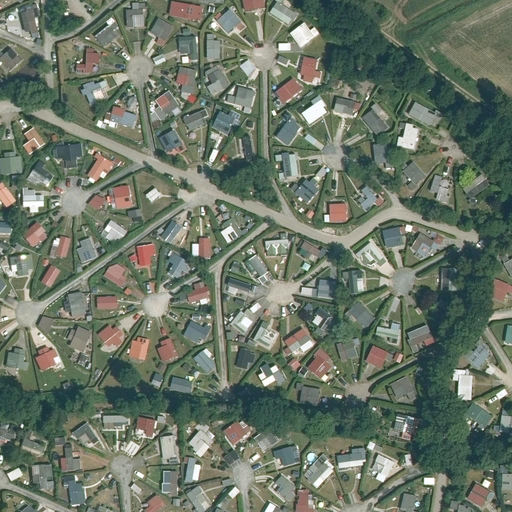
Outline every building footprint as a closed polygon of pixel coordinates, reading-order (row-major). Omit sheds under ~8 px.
[(243,0),(246,12),(268,7),(266,0),(243,0)] [(289,27),(298,14),(280,2),(271,15),(289,27)] [(135,9),(126,10),(127,28),(137,28),(136,18),(148,17),(147,3),(135,3),(135,9)] [(201,21),(203,7),(183,5),(183,9),(175,8),(174,18),(201,21)] [(221,13),(216,18),(228,33),(236,26),(241,31),(246,27),(232,9),(224,16),(221,13)] [(39,30),(34,10),(21,13),(26,33),(39,30)] [(165,45),(176,27),(160,18),(149,36),(165,45)] [(114,20),(95,36),(105,46),(118,35),(114,31),(120,26),(114,20)] [(305,22),(290,33),(301,48),(321,33),(316,27),(311,30),(305,22)] [(202,61),(200,30),(178,32),(180,62),(202,61)] [(215,34),(208,34),(209,58),(224,58),(223,40),(216,40),(215,34)] [(7,41),(0,47),(0,66),(3,70),(6,68),(8,70),(22,58),(7,41)] [(95,47),(86,47),(87,62),(77,62),(78,74),(96,73),(95,62),(101,62),(101,52),(95,52),(95,47)] [(158,65),(168,61),(165,54),(155,58),(158,65)] [(326,59),(301,56),(299,75),(308,76),(307,80),(324,82),(326,59)] [(251,59),(242,66),(249,76),(258,69),(251,59)] [(193,93),(198,69),(181,65),(175,89),(193,93)] [(218,91),(231,84),(222,67),(216,71),(213,66),(207,69),(218,91)] [(277,91),(286,103),(304,90),(295,79),(277,91)] [(92,105),(108,99),(102,82),(97,84),(95,81),(89,83),(90,86),(86,88),(92,105)] [(251,111),(256,89),(240,86),(238,96),(229,94),(226,105),(251,111)] [(180,104),(171,90),(152,102),(161,117),(180,104)] [(303,113),(310,124),(329,111),(325,105),(328,104),(322,95),(312,101),(315,105),(303,113)] [(335,111),(354,115),(357,100),(338,96),(335,111)] [(437,114),(417,101),(409,114),(429,127),(437,114)] [(134,127),(138,114),(115,106),(112,113),(108,111),(104,124),(114,128),(117,120),(134,127)] [(389,129),(374,109),(362,117),(377,137),(389,129)] [(201,110),(183,118),(189,131),(207,123),(201,110)] [(228,133),(236,117),(221,110),(213,126),(228,133)] [(279,136),(289,143),(301,126),(297,123),(298,121),(292,117),(293,115),(289,111),(284,117),(290,121),(279,136)] [(415,124),(401,121),(400,128),(405,129),(404,137),(398,136),(397,145),(417,148),(420,128),(414,127),(415,124)] [(35,150),(45,142),(33,127),(23,135),(35,150)] [(185,144),(177,129),(161,137),(169,152),(185,144)] [(255,158),(251,133),(237,136),(241,160),(255,158)] [(389,160),(388,142),(373,143),(375,162),(389,160)] [(88,165),(86,143),(58,145),(59,157),(67,156),(68,166),(88,165)] [(0,157),(0,164),(0,174),(23,173),(22,156),(16,156),(15,151),(4,152),(4,157),(0,157)] [(299,176),(297,153),(277,155),(277,161),(283,161),(284,172),(278,172),(279,178),(299,176)] [(107,174),(113,163),(100,155),(87,176),(98,182),(104,172),(107,174)] [(115,162),(124,166),(126,162),(118,157),(115,162)] [(412,186),(427,174),(415,160),(409,166),(406,162),(397,169),(412,186)] [(44,183),(52,171),(38,161),(25,179),(36,187),(41,180),(44,183)] [(484,173),(465,185),(472,197),(491,185),(484,173)] [(308,201),(322,185),(311,175),(301,186),(297,183),(293,189),(308,201)] [(444,178),(436,175),(431,189),(449,195),(452,188),(442,184),(444,178)] [(2,182),(0,183),(0,197),(9,191),(2,182)] [(379,197),(368,185),(354,199),(365,210),(379,197)] [(31,191),(23,191),(24,207),(46,206),(45,195),(32,196),(31,191)] [(131,191),(110,192),(111,204),(132,203),(131,191)] [(91,204),(101,211),(108,201),(97,194),(91,204)] [(331,220),(350,221),(350,199),(332,199),(331,220)] [(131,218),(143,216),(142,209),(129,211),(131,218)] [(233,218),(224,223),(235,240),(244,234),(233,218)] [(127,231),(111,221),(106,229),(122,239),(127,231)] [(13,223),(0,222),(0,231),(13,232),(13,223)] [(48,234),(38,222),(23,235),(32,246),(48,234)] [(170,222),(160,236),(170,244),(180,229),(170,222)] [(400,226),(384,231),(388,248),(405,243),(400,226)] [(58,234),(51,254),(66,258),(72,238),(58,234)] [(436,242),(421,234),(412,250),(426,259),(436,242)] [(78,249),(83,263),(98,256),(90,238),(82,242),(84,247),(78,249)] [(210,258),(209,238),(200,239),(201,259),(210,258)] [(293,238),(264,240),(265,254),(294,253),(293,238)] [(178,240),(176,246),(184,248),(186,242),(178,240)] [(323,250),(304,240),(297,254),(316,263),(323,250)] [(386,257),(374,242),(359,254),(372,269),(386,257)] [(155,243),(137,245),(140,264),(152,262),(151,254),(157,253),(155,243)] [(30,255),(11,258),(12,265),(16,264),(18,276),(28,275),(27,271),(32,270),(30,255)] [(179,256),(168,272),(178,278),(188,263),(179,256)] [(268,272),(256,256),(248,261),(261,278),(268,272)] [(50,288),(60,271),(51,266),(41,282),(50,288)] [(110,267),(105,275),(122,284),(127,276),(110,267)] [(460,291),(460,267),(441,267),(441,291),(460,291)] [(364,274),(348,275),(349,293),(365,292),(364,274)] [(251,285),(230,279),(227,289),(248,295),(251,285)] [(508,297),(511,286),(496,280),(492,291),(508,297)] [(191,303),(201,300),(203,304),(212,301),(206,281),(195,284),(196,289),(188,291),(191,303)] [(336,283),(319,281),(317,298),(333,300),(336,283)] [(153,282),(144,284),(146,292),(155,290),(153,282)] [(117,293),(99,294),(99,307),(118,307),(117,293)] [(443,325),(458,307),(445,296),(429,314),(443,325)] [(84,307),(83,297),(64,298),(65,309),(84,307)] [(360,301),(346,314),(363,332),(377,319),(360,301)] [(252,309),(256,313),(263,306),(259,302),(252,309)] [(322,335),(336,316),(320,305),(306,324),(322,335)] [(232,323),(246,335),(257,322),(251,318),(253,315),(244,308),(232,323)] [(172,310),(168,317),(178,322),(182,314),(172,310)] [(51,332),(55,319),(43,315),(39,328),(51,332)] [(202,338),(207,329),(191,320),(186,328),(191,331),(188,336),(196,341),(199,336),(202,338)] [(398,341),(401,324),(381,321),(378,338),(398,341)] [(112,322),(98,332),(109,347),(117,341),(119,345),(125,340),(112,322)] [(435,343),(428,324),(407,333),(414,351),(435,343)] [(82,350),(90,330),(77,326),(75,331),(70,330),(67,339),(72,340),(70,346),(82,350)] [(261,326),(254,340),(269,347),(276,334),(261,326)] [(328,329),(330,335),(336,332),(334,327),(328,329)] [(315,345),(304,329),(285,341),(293,353),(302,347),(306,351),(315,345)] [(146,341),(137,337),(131,350),(141,354),(146,341)] [(158,347),(164,361),(177,355),(169,337),(161,340),(163,345),(158,347)] [(482,339),(477,344),(480,347),(476,352),(470,347),(464,354),(480,369),(493,354),(487,349),(490,346),(482,339)] [(359,356),(354,340),(338,344),(343,360),(359,356)] [(381,368),(389,351),(375,344),(367,361),(381,368)] [(34,358),(40,371),(57,364),(51,350),(47,352),(44,346),(36,350),(39,356),(34,358)] [(207,347),(195,358),(208,372),(216,365),(209,358),(213,354),(207,347)] [(251,351),(238,348),(235,364),(247,367),(251,351)] [(3,366),(25,369),(27,355),(4,352),(3,366)] [(317,354),(307,366),(322,378),(332,365),(317,354)] [(296,358),(290,363),(295,370),(302,364),(296,358)] [(277,366),(259,372),(264,387),(282,380),(277,366)] [(473,399),(473,374),(458,374),(458,399),(473,399)] [(174,376),(171,389),(192,393),(195,381),(174,376)] [(414,390),(407,376),(391,385),(398,399),(414,390)] [(323,387),(298,382),(297,389),(303,390),(302,397),(320,401),(323,387)] [(498,394),(501,398),(509,394),(506,389),(498,394)] [(483,432),(494,415),(474,401),(462,418),(483,432)] [(511,433),(511,413),(499,412),(497,433),(511,433)] [(413,434),(416,418),(399,414),(396,431),(404,432),(413,434)] [(126,425),(126,415),(105,416),(106,431),(121,430),(121,425),(126,425)] [(155,416),(140,415),(140,436),(154,436),(155,416)] [(200,430),(190,439),(203,454),(220,440),(203,420),(196,425),(200,430)] [(236,421),(224,430),(233,443),(246,434),(236,421)] [(98,442),(86,424),(74,432),(86,450),(98,442)] [(276,442),(267,428),(252,438),(260,451),(276,442)] [(0,438),(11,441),(12,432),(0,429),(0,438)] [(412,440),(413,434),(404,432),(403,439),(412,440)] [(175,458),(173,435),(163,436),(165,459),(175,458)] [(43,445),(23,437),(18,447),(38,455),(43,445)] [(297,462),(292,445),(272,450),(277,467),(297,462)] [(366,465),(364,447),(353,448),(354,453),(339,454),(341,468),(366,465)] [(71,448),(65,448),(65,458),(58,458),(58,467),(66,467),(66,470),(79,469),(79,459),(71,459),(71,448)] [(231,465),(241,458),(236,450),(226,457),(231,465)] [(385,482),(396,461),(381,454),(373,470),(379,473),(376,478),(385,482)] [(320,489),(336,470),(320,458),(315,464),(318,467),(308,479),(320,489)] [(194,465),(185,463),(182,480),(191,482),(194,465)] [(50,490),(49,465),(31,466),(33,491),(50,490)] [(12,481),(24,475),(20,467),(8,473),(12,481)] [(176,496),(175,470),(166,470),(167,496),(176,496)] [(293,494),(282,476),(274,485),(278,489),(274,492),(290,507),(293,494)] [(465,497),(483,506),(491,490),(474,481),(465,497)] [(76,482),(65,483),(68,505),(79,504),(76,482)] [(196,489),(186,496),(197,511),(200,511),(208,507),(196,489)] [(309,489),(298,489),(298,502),(302,502),(301,511),(315,511),(315,499),(313,499),(313,495),(309,495),(309,489)] [(153,511),(164,503),(155,493),(144,502),(148,506),(141,511),(153,511)] [(414,511),(419,497),(404,493),(399,511),(414,511)] [(461,502),(452,501),(451,509),(458,510),(457,511),(472,511),(473,509),(467,508),(467,505),(461,504),(461,502)] [(278,511),(280,509),(270,503),(265,511),(278,511)]
